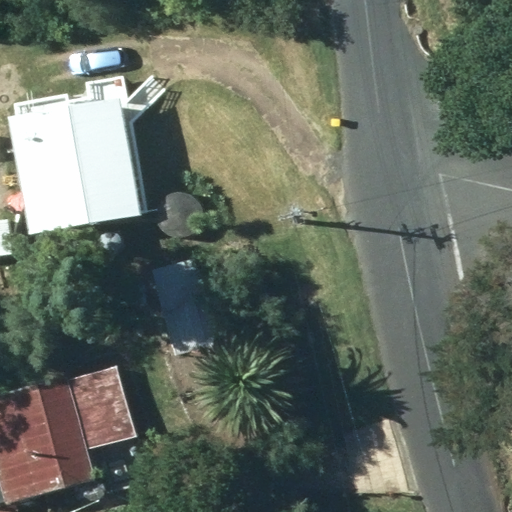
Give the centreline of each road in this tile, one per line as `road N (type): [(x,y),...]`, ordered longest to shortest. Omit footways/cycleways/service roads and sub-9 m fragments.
road 1 (unclassified): [(463,511),(394,196)]
road 2 (unclassified): [(394,196),(367,0)]
